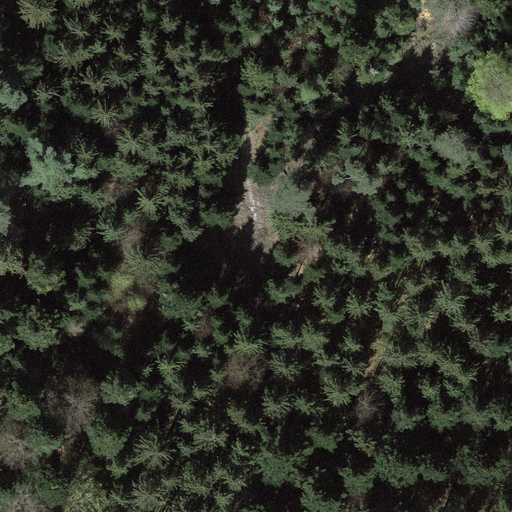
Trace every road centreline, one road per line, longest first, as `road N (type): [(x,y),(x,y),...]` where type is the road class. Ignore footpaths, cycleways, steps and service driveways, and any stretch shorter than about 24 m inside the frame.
road 1 (track): [(254,506),(418,467)]
road 2 (track): [(250,511),(262,360)]
